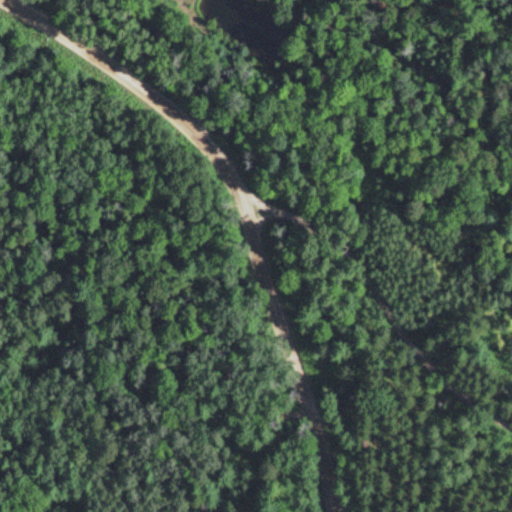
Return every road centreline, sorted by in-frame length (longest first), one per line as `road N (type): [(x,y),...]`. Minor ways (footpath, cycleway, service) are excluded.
road 1 (residential): [(324,511),(305,394),(233,179),(207,139),(130,77),(10,0)]
road 2 (track): [(511,422),(414,358),(366,259),(233,179)]
